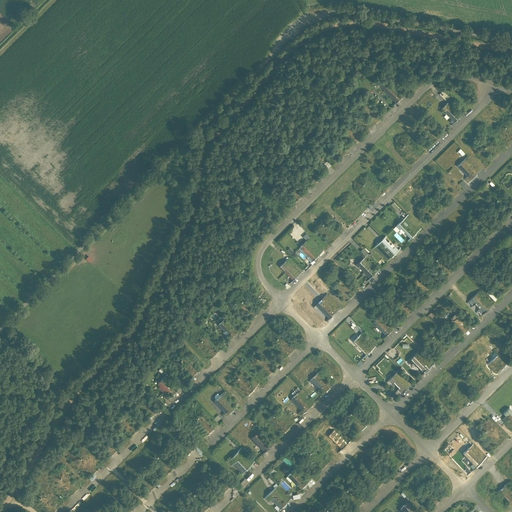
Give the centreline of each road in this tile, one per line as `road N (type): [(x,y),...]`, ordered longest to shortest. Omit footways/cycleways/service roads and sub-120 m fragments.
road 1 (unknown): [(10,498),(156,294),(221,126),(287,55),(341,22),(511,51)]
road 2 (unclassified): [(511,42),(342,10),(300,27),(0,324)]
road 3 (unclassified): [(511,148),(317,339)]
road 4 (unclassified): [(305,204),(429,84),(448,76),(500,86)]
road 5 (unclassified): [(500,86),(329,255)]
road 6 (unclassified): [(511,222),(355,376)]
road 7 (unclassified): [(511,295),(392,414)]
road 8 (unclassified): [(355,376),(245,483)]
road 9 (unclassified): [(280,300),(172,406)]
road 10 (unclassified): [(317,339),(210,444)]
road 11 (unclassified): [(392,414),(291,511)]
road 12 (unclassified): [(305,204),(261,248),(259,273),(280,300)]
